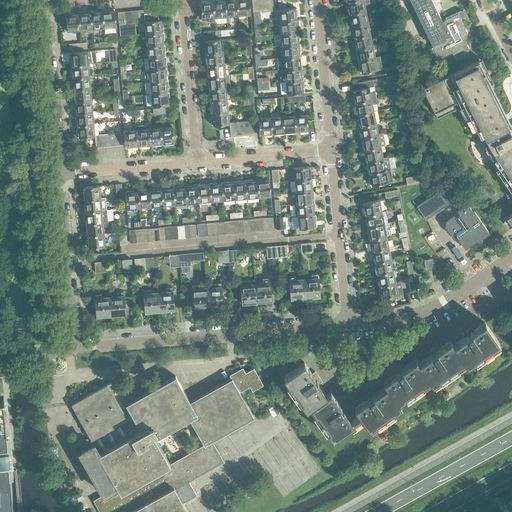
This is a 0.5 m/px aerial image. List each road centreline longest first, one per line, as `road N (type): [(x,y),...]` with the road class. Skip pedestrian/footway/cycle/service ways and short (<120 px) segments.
road 1 (residential): [(78,347),(346,322)]
road 2 (residential): [(71,257),(338,233)]
road 3 (residential): [(346,322),(430,309),(511,258)]
road 4 (residential): [(62,169),(44,0)]
road 5 (residential): [(196,159),(180,0)]
road 6 (secondary): [(511,437),(380,511)]
road 7 (residential): [(331,147),(317,0)]
road 8 (residential): [(196,159),(331,147)]
road 9 (residential): [(62,169),(196,159)]
